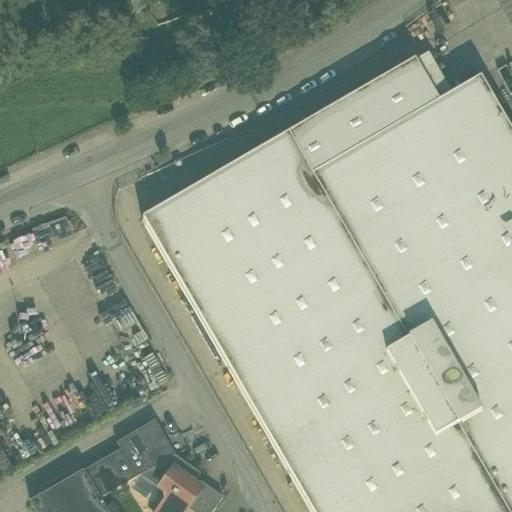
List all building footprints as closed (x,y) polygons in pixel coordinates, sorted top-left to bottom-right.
[(288,137),(312,179),(438,106),(414,64),(288,137)] [(511,511),(511,137),(480,81),(438,106),(312,179),(311,179),(503,511),(511,511)] [(142,222),(309,511),(503,511),(311,179),(312,179),(288,137),(142,222)] [(120,452),(83,474),(99,501),(140,478),(174,458),(154,423),(116,445),(120,452)] [(140,478),(158,491),(172,472),(201,493),(205,488),(196,481),(200,476),(174,458),(140,478)] [(187,511),(201,493),(172,472),(158,491),(164,495),(165,503),(158,511),(187,511)] [(105,511),(99,501),(83,474),(30,504),(34,511),(105,511)] [(187,511),(213,511),(222,500),(205,488),(201,493),(187,511)]
